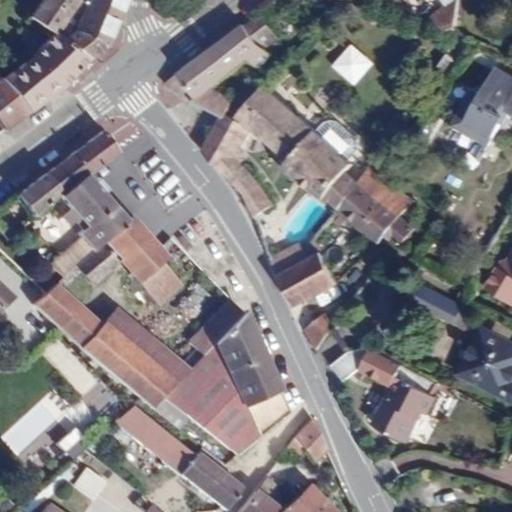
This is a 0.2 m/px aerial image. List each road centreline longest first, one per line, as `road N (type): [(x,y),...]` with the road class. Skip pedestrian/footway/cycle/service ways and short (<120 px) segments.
road 1 (residential): [(127,78),(231,213),(376,511)]
road 2 (tertiary): [(127,78),(0,174)]
road 3 (tertiary): [(236,0),(127,78)]
